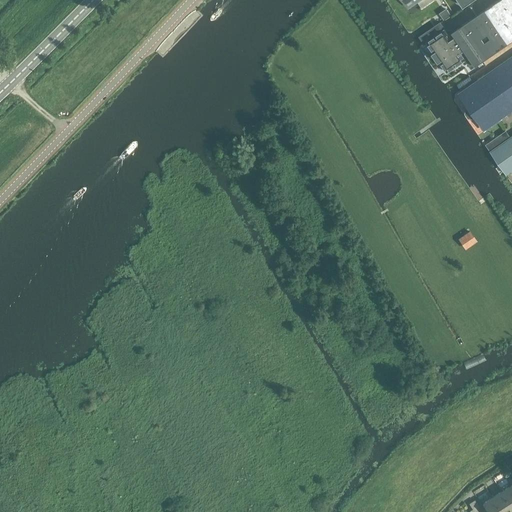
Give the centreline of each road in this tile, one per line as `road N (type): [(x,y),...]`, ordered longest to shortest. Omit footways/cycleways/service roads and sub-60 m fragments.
road 1 (tertiary): [(0,198),(189,0)]
road 2 (track): [(357,511),(407,454),(483,402),(511,408)]
road 3 (secondary): [(0,92),(93,0)]
